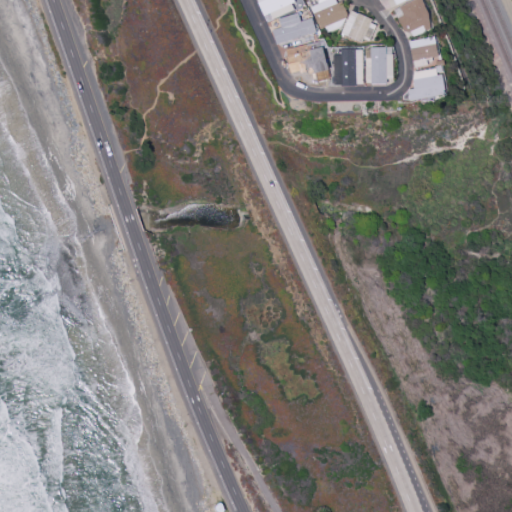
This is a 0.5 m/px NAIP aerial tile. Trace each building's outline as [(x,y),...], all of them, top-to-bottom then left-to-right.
[(256,0),(265,22),(294,10),(290,0),(256,0)] [(303,0),(310,6),(317,27),(346,18),(341,2),(334,2),(333,0),(303,0)] [(367,44),(375,22),(349,12),(340,34),(367,44)] [(278,19),(280,28),(271,31),(274,43),(315,33),(311,18),(300,21),(298,13),(278,19)] [(412,61),(437,55),(433,36),(408,42),(412,61)] [(322,47),(310,50),(308,44),(284,49),(289,73),(312,68),(313,73),(327,70),(322,47)] [(392,54),(385,54),(385,47),(369,48),(370,83),(392,82),(392,54)] [(331,55),(332,86),(355,85),(354,76),(362,75),(361,48),(339,49),(339,54),(331,55)] [(411,71),(413,89),(407,90),(408,100),(442,96),(439,69),(411,71)] [(216,511),(214,506),(222,503),(225,511),(222,511),(216,511)]
